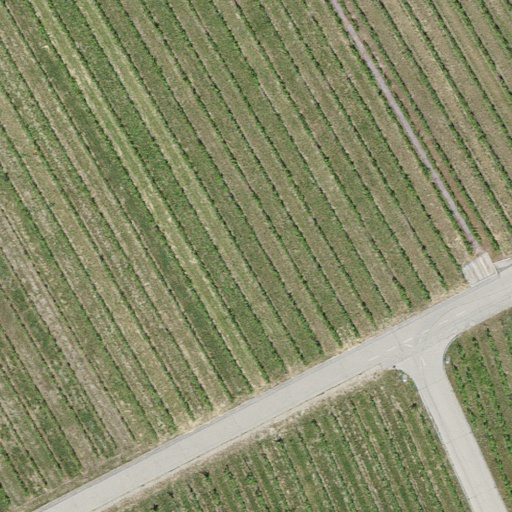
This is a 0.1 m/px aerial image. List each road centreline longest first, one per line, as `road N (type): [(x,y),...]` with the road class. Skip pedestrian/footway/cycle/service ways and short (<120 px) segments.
road 1 (residential): [(416,341),(78,511)]
road 2 (residential): [(493,511),(416,341)]
